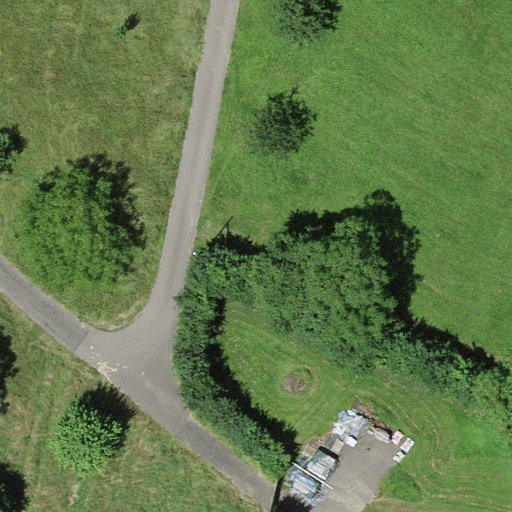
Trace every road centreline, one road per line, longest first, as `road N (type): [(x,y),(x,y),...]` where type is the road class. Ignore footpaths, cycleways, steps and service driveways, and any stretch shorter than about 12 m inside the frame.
road 1 (track): [(225,0),(142,383)]
road 2 (track): [(0,270),(142,383),(274,511)]
